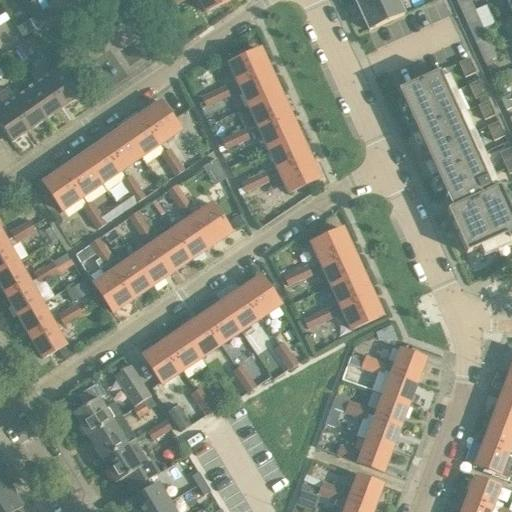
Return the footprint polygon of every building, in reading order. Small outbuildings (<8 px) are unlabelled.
[(94,0),(75,0),(72,2),(78,13),(86,8),(96,2),(94,0)] [(174,7),(170,0),(163,0),(158,2),(162,12),(174,7)] [(198,0),(205,13),(232,0),(198,0)] [(385,0),(354,0),(360,12),(385,0)] [(404,16),(396,0),(385,0),(360,12),(369,32),(404,16)] [(458,6),(463,17),(474,12),(470,1),(458,6)] [(78,13),(72,2),(54,12),(58,18),(60,23),(78,13)] [(52,7),(34,18),(39,28),(58,18),(54,12),(52,7)] [(479,22),(474,12),(463,17),(468,27),(479,22)] [(21,38),(30,33),(24,23),(15,28),(21,38)] [(475,43),(480,54),(491,49),(487,38),(475,43)] [(27,42),(19,47),(35,71),(41,67),(43,65),(27,42)] [(496,59),(491,49),(480,54),(484,64),(496,59)] [(229,65),(239,87),(269,73),(270,73),(266,64),(265,65),(259,51),(229,65)] [(460,70),(471,65),(468,58),(457,63),(460,70)] [(474,72),(471,65),(460,70),(464,77),(474,72)] [(41,67),(35,71),(63,110),(80,98),(60,68),(48,76),(41,67)] [(46,122),(63,110),(35,71),(29,75),(36,85),(25,92),(46,122)] [(446,210),(466,253),(505,235),(508,241),(511,238),(511,215),(499,186),(491,189),(438,72),(397,90),(451,208),(446,210)] [(270,73),(269,73),(239,87),(249,108),(279,95),(273,82),(274,81),(270,73)] [(467,83),(470,91),(481,86),(477,79),(467,83)] [(484,93),(481,86),(470,91),(473,98),(484,93)] [(213,94),(217,103),(229,97),(224,88),(213,94)] [(8,90),(2,94),(29,133),(46,122),(25,92),(15,99),(8,90)] [(0,127),(12,145),(29,133),(2,94),(0,95),(0,103),(3,107),(0,109),(0,127)] [(217,103),(213,94),(201,99),(206,108),(217,103)] [(285,108),(279,95),(249,108),(259,130),(289,116),(290,116),(286,107),(285,108)] [(506,111),(511,108),(511,102),(509,97),(501,100),(506,111)] [(479,111),(490,106),(487,99),(476,104),(479,111)] [(141,118),(159,145),(179,131),(161,104),(148,113),(147,111),(140,117),(141,118)] [(493,113),(490,106),(479,111),(483,118),(493,113)] [(290,116),(289,116),(259,130),(269,151),(298,138),(292,125),(294,124),(290,116)] [(121,131),(140,158),(159,145),(141,118),(140,117),(132,122),(133,123),(121,131)] [(489,132),(500,127),(496,120),(485,125),(489,132)] [(503,134),(500,127),(489,132),(492,139),(503,134)] [(249,141),(244,130),(231,135),(236,147),(249,141)] [(140,158),(121,131),(109,140),(109,138),(101,144),(102,145),(120,172),(140,158)] [(236,147),(231,135),(220,140),(226,151),(236,147)] [(298,138),(269,151),(278,173),(308,159),(310,158),(306,150),(304,151),(298,138)] [(120,172),(102,145),(101,144),(93,149),(94,150),(82,158),(101,185),(120,172)] [(511,156),(511,154),(510,149),(499,154),(502,161),(511,156)] [(161,156),(168,167),(177,161),(169,150),(161,156)] [(511,165),(511,156),(502,161),(505,169),(511,165)] [(101,185),(82,158),(71,166),(70,165),(62,170),(63,172),(81,198),(101,185)] [(310,158),(308,159),(278,173),(289,195),(318,181),(312,168),(314,167),(310,158)] [(175,178),(184,172),(177,161),(168,167),(175,178)] [(81,198),(63,172),(62,170),(54,176),(55,177),(43,185),(61,212),(81,198)] [(257,189),(269,183),(264,174),(252,179),(257,189)] [(122,182),(129,193),(138,187),(131,176),(122,182)] [(257,189),(252,179),(240,184),(245,195),(257,189)] [(144,198),(138,187),(129,193),(135,204),(144,198)] [(168,193),(175,203),(184,197),(176,187),(168,193)] [(182,214),(191,208),(184,197),(175,203),(182,214)] [(83,210),(90,220),(99,214),(92,204),(83,210)] [(212,207),(192,220),(210,248),(211,249),(219,244),(218,242),(230,234),(212,207)] [(128,220),(135,230),(145,224),(138,213),(128,220)] [(106,225),(99,214),(90,220),(97,231),(106,225)] [(230,224),(236,233),(244,227),(238,219),(230,224)] [(211,249),(210,248),(192,220),(172,234),(191,261),(202,253),(203,254),(211,249)] [(29,223),(20,228),(26,239),(35,233),(29,223)] [(152,234),(145,224),(135,230),(142,241),(152,234)] [(26,239),(20,228),(10,234),(16,244),(26,239)] [(311,244),(322,266),(351,253),(353,252),(349,244),(348,244),(341,231),(311,244)] [(179,269),(191,261),(172,234),(153,247),(171,274),(172,276),(180,270),(179,269)] [(96,255),(97,257),(105,251),(98,240),(90,246),(96,255)] [(0,273),(18,264),(6,243),(0,246),(0,273)] [(83,264),(96,255),(90,246),(77,254),(83,264)] [(153,247),(133,260),(152,287),(163,279),(164,281),(172,276),(171,274),(153,247)] [(113,262),(105,251),(97,257),(104,268),(113,262)] [(353,252),(351,253),(322,266),(331,288),(361,274),(355,261),(357,261),(353,252)] [(140,295),(152,287),(133,260),(123,267),(118,260),(109,266),(132,301),(133,302),(141,297),(140,295)] [(52,263),(42,268),(49,280),(59,275),(52,263)] [(29,284),(18,264),(0,273),(0,287),(6,298),(29,284)] [(133,302),(132,301),(109,266),(100,272),(105,279),(94,287),(112,314),(124,306),(125,307),(133,302)] [(300,282),(312,277),(307,267),(295,273),(300,282)] [(49,280),(42,268),(33,274),(39,286),(49,280)] [(300,282),(295,273),(283,278),(288,288),(300,282)] [(341,309),(371,296),(373,295),(369,286),(367,287),(361,274),(331,288),(341,309)] [(241,293),(259,320),(279,306),(261,279),(249,288),(248,286),(240,291),(241,293)] [(70,304),(87,294),(80,283),(63,293),(70,304)] [(29,284),(6,298),(18,319),(41,305),(29,284)] [(259,320),(241,293),(240,291),(233,297),(233,298),(222,306),(240,333),(259,320)] [(373,295),(371,296),(341,309),(351,331),(381,318),(375,304),(376,303),(373,295)] [(53,326),(41,305),(18,319),(30,340),(53,326)] [(73,321),(83,316),(76,306),(67,311),(73,321)] [(240,333),(222,306),(210,314),(209,313),(201,318),(202,319),(220,346),(240,333)] [(319,325),(331,320),(326,310),(315,316),(319,325)] [(73,321),(67,311),(57,317),(64,327),(73,321)] [(319,325),(315,316),(303,321),(308,331),(319,325)] [(220,346),(202,319),(201,318),(193,323),(194,324),(183,333),(201,359),(220,346)] [(53,326),(30,340),(42,361),(65,347),(53,326)] [(201,359),(183,333),(171,341),(170,339),(162,344),(163,346),(181,373),(201,359)] [(181,373),(163,346),(162,344),(154,350),(155,351),(143,359),(161,386),(181,373)] [(274,350),(282,361),(290,355),(283,344),(274,350)] [(388,360),(386,366),(384,371),(417,384),(425,361),(399,351),(395,363),(388,360)] [(289,372),(298,366),(290,355),(282,361),(289,372)] [(361,370),(371,373),(375,362),(365,358),(361,370)] [(381,377),(384,371),(386,366),(375,362),(371,373),(377,376),(381,377)] [(233,373),(240,384),(249,378),(241,367),(233,373)] [(150,399),(130,369),(115,379),(135,409),(150,399)] [(377,376),(371,391),(383,396),(383,397),(408,406),(417,384),(384,371),(381,377),(377,376)] [(511,403),(511,377),(509,377),(501,399),(511,403)] [(248,394),(256,388),(249,378),(240,384),(248,394)] [(191,396),(198,407),(207,400),(200,390),(191,396)] [(121,418),(122,417),(114,404),(104,410),(93,391),(76,401),(82,410),(73,415),(88,439),(112,423),(121,418)] [(374,419),(400,429),(408,406),(383,397),(377,412),(369,409),(369,410),(367,416),(374,419)] [(346,409),(348,403),(336,398),(334,404),(346,409)] [(511,403),(501,399),(492,421),(511,428),(511,403)] [(205,417),(215,411),(207,400),(198,407),(205,417)] [(346,409),(344,415),(354,418),(359,407),(348,403),(346,409)] [(334,404),(332,410),(344,415),(346,409),(334,404)] [(147,413),(143,405),(133,411),(137,419),(147,413)] [(180,434),(191,426),(178,406),(167,414),(180,434)] [(359,407),(354,418),(363,421),(365,422),(367,416),(369,410),(359,407)] [(363,421),(357,438),(366,442),(391,451),(400,429),(374,419),(367,416),(365,422),(363,421)] [(88,439),(101,461),(126,446),(135,440),(121,418),(112,423),(88,439)] [(336,421),(327,418),(324,426),(333,429),(336,421)] [(511,428),(492,421),(484,444),(508,453),(511,442),(511,428)] [(152,444),(171,432),(166,423),(147,434),(152,444)] [(301,466),(309,443),(285,435),(277,458),(301,466)] [(140,469),(133,458),(142,452),(135,440),(126,446),(101,461),(115,485),(125,479),(133,491),(156,477),(148,464),(140,469)] [(366,442),(358,465),(383,474),(391,451),(366,442)] [(511,454),(508,453),(484,444),(475,467),(508,479),(508,478),(511,476),(511,454)] [(349,462),(353,451),(340,447),(336,457),(349,462)] [(287,499),(296,475),(273,467),(264,491),(287,499)] [(0,493),(10,487),(0,469),(0,493)] [(199,473),(192,478),(198,487),(205,483),(199,473)] [(337,496),(374,510),(382,487),(357,477),(353,489),(344,486),(341,492),(339,491),(337,496)] [(474,479),(466,502),(491,511),(492,511),(499,511),(500,509),(502,505),(494,503),(500,488),(474,479)] [(205,483),(198,487),(203,497),(210,493),(205,483)] [(326,499),(331,487),(322,484),(318,495),(326,499)] [(158,485),(127,504),(129,507),(132,511),(157,511),(170,505),(165,497),(159,487),(158,485)] [(10,487),(0,493),(0,511),(17,511),(23,509),(10,487)] [(339,491),(331,487),(326,499),(335,502),(337,496),(339,491)] [(333,507),(344,511),(373,511),(374,510),(337,496),(335,502),(333,507)] [(490,511),(491,511),(466,502),(461,511),(490,511)]
